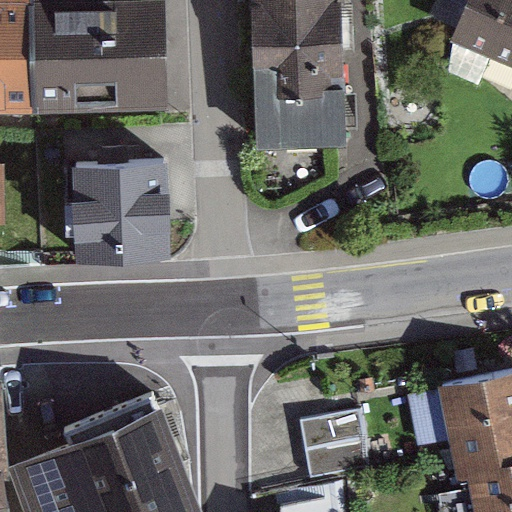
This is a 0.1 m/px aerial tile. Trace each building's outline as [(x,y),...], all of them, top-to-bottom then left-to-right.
[(0,0),(0,131),(14,131),(9,24),(7,0),(0,0)] [(354,0),(243,0),(254,165),(364,158),(354,0)] [(509,98),(511,90),(511,18),(467,0),(442,0),(418,61),(509,98)] [(150,19),(9,24),(14,131),(154,125),(150,19)] [(165,252),(161,160),(58,164),(63,256),(165,252)] [(511,365),(429,385),(450,470),(470,466),(511,455),(511,365)] [(160,511),(202,492),(154,389),(4,459),(29,511),(160,511)] [(359,405),(303,418),(316,476),(372,463),(359,405)] [(511,511),(511,456),(470,466),(481,511),(511,511)] [(352,511),(350,489),(282,496),(283,511),(352,511)]
